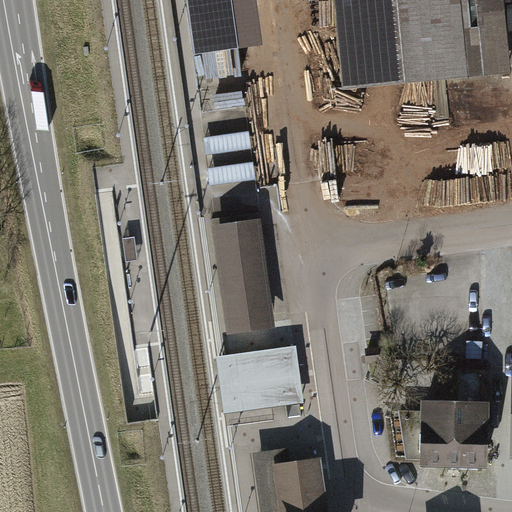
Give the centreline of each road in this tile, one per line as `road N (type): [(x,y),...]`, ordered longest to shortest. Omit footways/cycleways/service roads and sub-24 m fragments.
road 1 (secondary): [(12,0),(104,511)]
road 2 (residential): [(315,252),(345,475),(375,499)]
road 3 (residential): [(315,252),(269,0)]
road 4 (residential): [(511,225),(315,252)]
